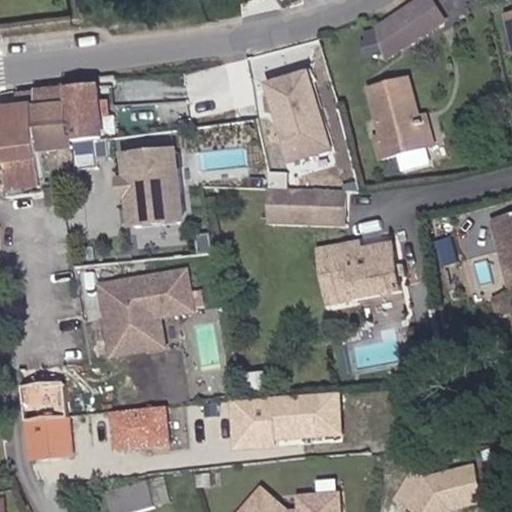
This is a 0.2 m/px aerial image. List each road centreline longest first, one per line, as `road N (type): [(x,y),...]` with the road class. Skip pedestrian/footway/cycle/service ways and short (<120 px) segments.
road 1 (tertiary): [(0,69),(265,34),(370,0)]
road 2 (unknown): [(511,182),(407,194),(339,170)]
